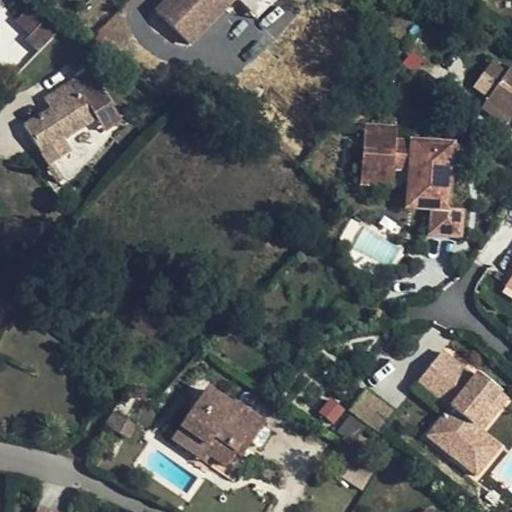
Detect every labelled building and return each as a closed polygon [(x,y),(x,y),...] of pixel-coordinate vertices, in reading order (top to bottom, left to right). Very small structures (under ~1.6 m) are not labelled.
[(164,0),(153,12),(186,45),(230,0),(164,0)] [(53,36),(30,10),(16,23),(38,49),(53,36)] [(482,101),(507,118),(511,121),(511,68),(508,65),(504,72),(488,61),(471,87),(485,97),(482,101)] [(23,128),(47,167),(69,152),(61,140),(94,120),(112,109),(89,71),(71,82),(43,99),(50,110),(23,128)] [(503,124),(507,118),(482,101),(478,107),(503,124)] [(117,117),(112,109),(94,120),(100,129),(117,117)] [(367,124),(362,180),(379,182),(381,165),(395,166),(411,167),(424,169),(421,206),(432,207),(430,234),(456,237),(459,209),(444,207),(448,175),(450,145),(393,138),(394,127),(367,124)] [(460,146),(450,145),(448,175),(456,176),(460,146)] [(395,166),(381,165),(379,182),(393,183),(395,166)] [(424,169),(411,167),(408,205),(421,206),(424,169)] [(485,388),(453,362),(429,393),(460,418),(437,447),(487,487),(501,467),(475,447),(496,420),(505,426),(511,416),(511,404),(487,385),(485,388)] [(218,439),(238,455),(259,423),(230,402),(227,405),(203,389),(186,416),(218,439)] [(129,423),(111,414),(103,426),(122,436),(129,423)] [(218,439),(186,416),(170,440),(231,480),(245,460),(238,455),(218,439)] [(345,440),(357,425),(347,417),(334,432),(345,440)] [(492,442),(505,426),(496,420),(475,447),(501,467),(511,456),(492,442)]
